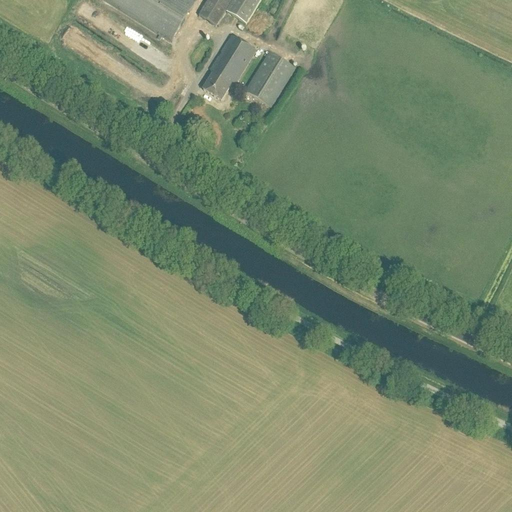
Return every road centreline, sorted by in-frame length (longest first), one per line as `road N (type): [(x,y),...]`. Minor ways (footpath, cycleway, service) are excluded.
road 1 (tertiary): [(511,359),(344,277),(0,68)]
road 2 (unclassified): [(511,427),(312,328),(0,139)]
